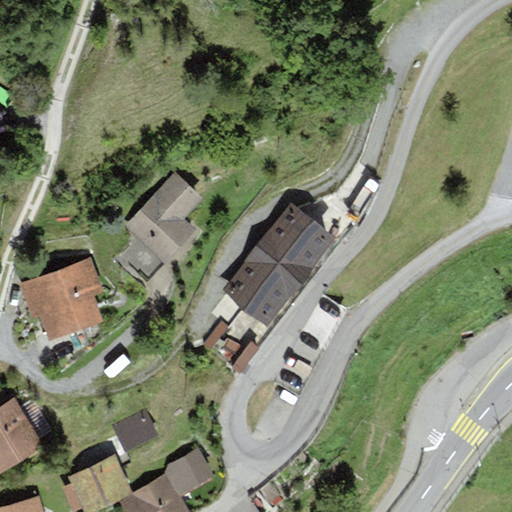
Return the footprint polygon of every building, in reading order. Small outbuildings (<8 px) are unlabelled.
[(195,229),(184,220),(203,199),(173,173),(124,229),(164,264),(195,229)] [(266,326),(335,239),(291,204),(222,291),(266,326)] [(103,323),(94,295),(102,293),(91,259),(21,283),(32,316),(40,314),(49,341),(103,323)] [(313,352),(289,340),(266,386),(290,398),(313,352)] [(44,448),(14,399),(0,407),(0,427),(22,462),(44,448)] [(112,427),(125,453),(158,436),(145,410),(112,427)] [(0,474),(0,475),(22,462),(0,427),(0,474)] [(167,464),(165,476),(178,500),(181,498),(214,476),(197,447),(167,464)] [(95,511),(119,501),(133,494),(114,455),(68,477),(72,485),(82,507),(84,511),(95,511)] [(133,494),(119,501),(125,511),(189,511),(181,498),(178,500),(165,476),(133,494)] [(82,507),(72,485),(63,490),(73,511),(82,507)] [(42,511),(38,496),(0,507),(0,511),(42,511)]
